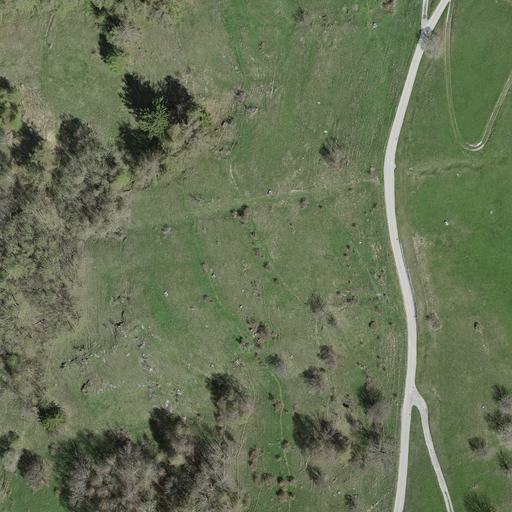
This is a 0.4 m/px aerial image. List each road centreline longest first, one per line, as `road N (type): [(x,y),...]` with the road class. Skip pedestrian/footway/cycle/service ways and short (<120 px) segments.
road 1 (unclassified): [(397,511),(412,328),(392,226),(390,149),(421,46),(445,0)]
road 2 (track): [(408,392),(421,408),(448,511)]
